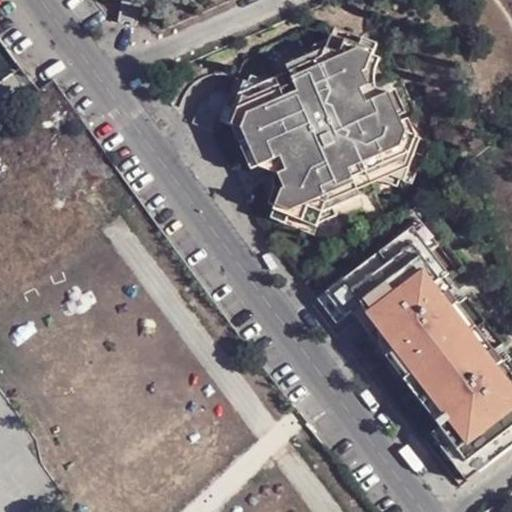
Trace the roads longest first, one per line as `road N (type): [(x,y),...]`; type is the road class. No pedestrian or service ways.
road 1 (residential): [(421,511),(98,84)]
road 2 (residential): [(288,0),(98,84)]
